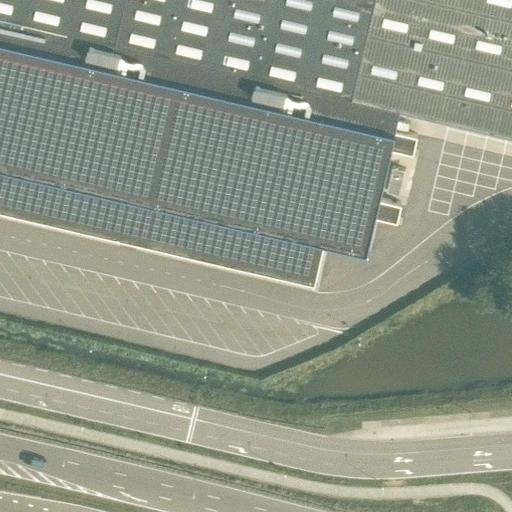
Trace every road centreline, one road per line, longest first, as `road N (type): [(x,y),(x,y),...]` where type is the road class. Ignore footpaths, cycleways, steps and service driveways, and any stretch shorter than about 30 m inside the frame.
road 1 (tertiary): [(511,451),(330,456),(0,376)]
road 2 (primary): [(236,511),(0,447)]
